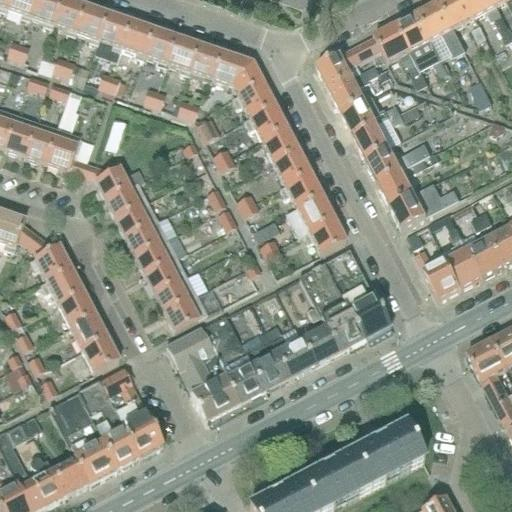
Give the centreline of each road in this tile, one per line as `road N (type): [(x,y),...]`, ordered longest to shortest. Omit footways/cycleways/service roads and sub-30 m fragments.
road 1 (residential): [(0,201),(71,226),(130,358),(164,387),(204,465)]
road 2 (residential): [(433,344),(277,55)]
road 3 (tertiary): [(204,465),(433,344)]
road 4 (residential): [(277,55),(263,40),(145,0)]
road 5 (residential): [(387,0),(277,55)]
